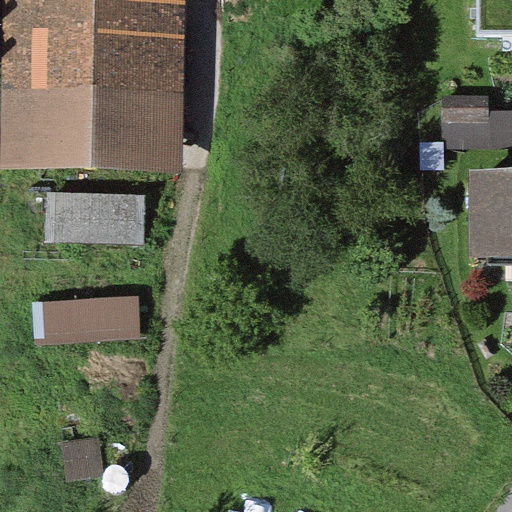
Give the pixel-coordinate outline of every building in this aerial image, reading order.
[(199,0),(24,0),(18,163),(193,169),(199,0)] [(511,110),(492,111),(491,95),(440,98),(443,158),(511,154),(511,110)] [(511,172),(486,172),(487,261),(511,260),(511,172)] [(52,194),(51,244),(150,245),(151,195),(52,194)] [(149,305),(56,306),(57,352),(149,351),(149,305)]
